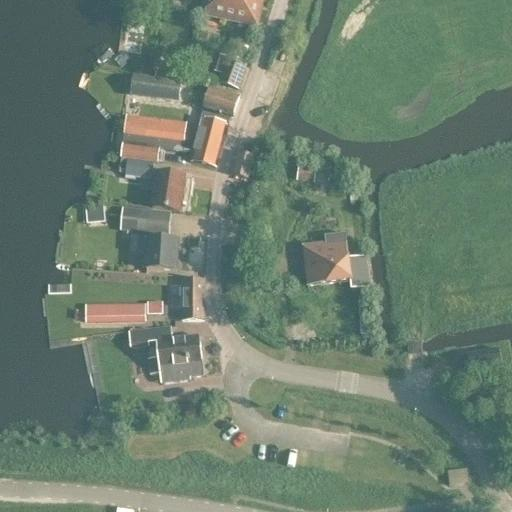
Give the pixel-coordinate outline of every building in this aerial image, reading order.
[(201,0),(202,1),(198,14),(234,22),(234,23),(257,28),(263,0),(201,0)] [(237,90),(246,63),(220,55),(215,71),(221,74),(218,83),(237,90)] [(181,83),(173,82),(156,80),(154,80),(133,77),(130,95),(170,100),(178,101),(181,83)] [(205,110),(204,115),(226,122),(227,118),(232,119),(239,98),(210,88),(203,109),(205,110)] [(216,169),(226,132),(227,126),(225,126),(226,122),(204,115),(202,119),(197,138),(184,135),(186,125),(126,117),(121,157),(157,162),(158,150),(193,154),(191,162),(216,169)] [(248,180),(254,156),(238,152),(232,176),(248,180)] [(151,180),(153,163),(127,160),(125,179),(135,180),(135,177),(151,180)] [(295,179),(314,182),(316,166),(297,163),(295,179)] [(180,212),(185,177),(157,173),(152,208),(180,212)] [(119,231),(167,236),(169,214),(121,209),(119,231)] [(318,227),(338,224),(336,212),(316,214),(318,227)] [(351,290),(368,288),(365,256),(349,259),(345,234),(324,236),(325,244),(303,247),(308,287),(350,282),(351,290)] [(175,271),(177,241),(134,238),(133,251),(146,252),(145,269),(175,271)] [(204,322),(204,301),(204,280),(182,280),(182,322),(204,322)] [(85,306),(85,322),(145,322),(145,306),(85,306)] [(160,374),(160,382),(204,377),(199,337),(172,340),(171,328),(129,333),(130,349),(149,347),(148,344),(156,343),(158,359),(148,360),(150,375),(160,374)] [(467,355),(470,371),(501,365),(498,350),(467,355)]
